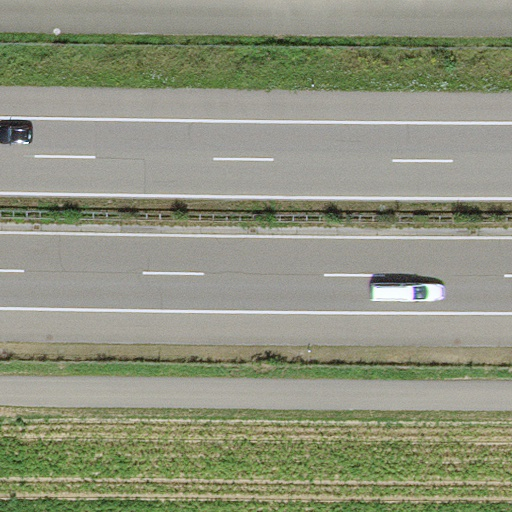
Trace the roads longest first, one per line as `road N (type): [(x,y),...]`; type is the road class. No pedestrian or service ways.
road 1 (unclassified): [(511,402),(0,395)]
road 2 (unclassified): [(511,14),(0,8)]
road 3 (motorway): [(511,159),(0,153)]
road 4 (motorway): [(0,270),(511,273)]
